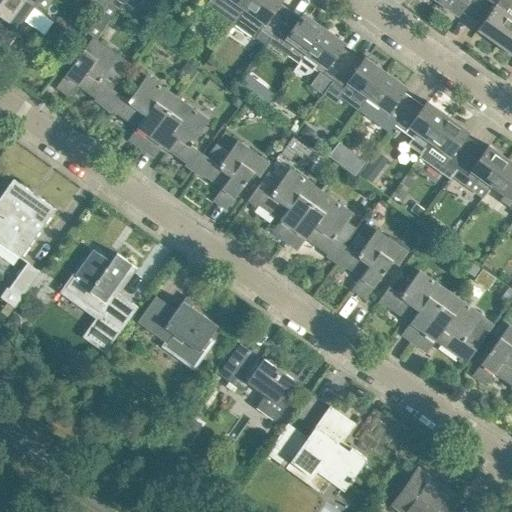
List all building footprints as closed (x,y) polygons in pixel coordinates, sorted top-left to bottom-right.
[(34,7),(25,0),(0,0),(0,56),(1,57),(17,34),(16,33),(34,7)] [(41,0),(25,0),(34,7),(36,8),(41,0)] [(233,24),(250,0),(209,0),(206,4),(233,24)] [(281,0),(250,0),(233,24),(255,39),(255,38),(265,45),(268,41),(287,14),(277,7),(281,0)] [(474,13),(483,0),(437,0),(458,15),(464,6),(474,13)] [(499,44),(511,26),(511,0),(483,0),(474,13),(471,17),(481,25),(478,29),(499,44)] [(130,64),(118,55),(97,39),(119,7),(110,1),(87,32),(75,48),(63,64),(69,69),(56,87),(69,96),(78,84),(96,97),(95,99),(102,103),(113,87),(130,64)] [(306,52),(324,27),(303,12),(297,21),(287,14),(268,41),(298,63),(306,52)] [(511,26),(499,44),(511,53),(511,26)] [(345,42),(324,27),(306,52),(298,63),(292,71),(295,73),(298,74),(301,74),(304,74),(308,74),(311,72),(313,71),(315,67),(333,80),(349,58),(339,51),(345,42)] [(368,96),(386,72),(365,57),(359,66),(349,58),(333,80),(352,94),(356,88),(368,96)] [(142,148),(177,98),(138,69),(130,80),(138,86),(128,99),(116,91),(105,106),(112,111),(113,109),(138,126),(129,138),(142,148)] [(407,87),(386,72),(368,96),(381,106),(377,111),(395,124),(411,103),(401,95),(407,87)] [(209,120),(177,98),(142,148),(154,157),(163,144),(187,162),(185,164),(194,170),(205,155),(191,145),(209,120)] [(421,154),(448,116),(427,101),(421,110),(411,103),(395,124),(414,137),(408,145),(421,154)] [(469,130),(448,116),(421,154),(452,176),(472,147),(462,140),(469,130)] [(292,139),(280,155),(290,162),(302,146),(292,139)] [(260,176),(269,163),(237,140),(228,152),(216,144),(207,156),(205,155),(194,170),(203,176),(205,174),(222,187),(214,199),(227,209),(253,172),(260,176)] [(492,185),(510,160),(489,145),(482,154),(472,147),(452,176),(483,198),(492,185)] [(511,161),(510,160),(492,185),(504,194),(500,199),(511,207),(511,161)] [(285,240),(321,190),(324,192),(328,186),(323,182),(318,188),(290,168),(281,180),(268,171),(248,199),(255,204),(257,202),(281,219),(272,231),(285,240)] [(13,179),(2,195),(0,197),(0,242),(21,258),(56,209),(13,179)] [(356,228),(346,221),(352,212),(324,192),(321,190),(285,240),(298,249),(306,237),(328,252),(327,254),(334,260),(356,228)] [(398,265),(408,252),(376,229),(368,241),(357,234),(337,262),(344,267),(346,265),(361,276),(353,288),(366,298),(392,261),(398,265)] [(488,254),(478,247),(471,258),(480,265),(488,254)] [(74,276),(66,288),(75,294),(94,294),(105,302),(132,264),(117,252),(111,261),(93,249),(74,276)] [(27,263),(8,289),(2,297),(14,306),(20,297),(39,272),(27,263)] [(474,263),(467,272),(476,279),(483,270),(474,263)] [(415,343),(449,294),(418,272),(401,295),(389,286),(378,301),(385,306),(386,304),(410,321),(402,333),(415,343)] [(102,320),(98,326),(98,337),(111,345),(120,333),(127,323),(138,306),(119,293),(100,319),(102,320)] [(492,325),(449,294),(415,343),(427,352),(436,339),(460,356),(459,358),(465,363),(477,347),(492,325)] [(208,339),(218,325),(183,300),(176,310),(156,295),(137,321),(166,342),(164,345),(193,367),(203,353),(200,351),(201,348),(205,351),(211,341),(208,339)] [(511,386),(511,325),(502,319),(493,333),(499,337),(473,374),(486,384),(495,371),(511,383),(511,384),(511,386)] [(240,343),(228,359),(218,373),(243,391),(249,383),(265,394),(256,407),(275,421),(286,405),(281,401),(295,380),(263,357),(262,360),(252,353),(253,352),(240,343)] [(343,490),(366,458),(343,441),(355,423),(330,405),(308,437),(288,423),(266,453),(306,482),(316,470),(343,490)] [(450,511),(457,502),(438,488),(441,484),(418,468),(395,500),(410,511),(450,511)]
